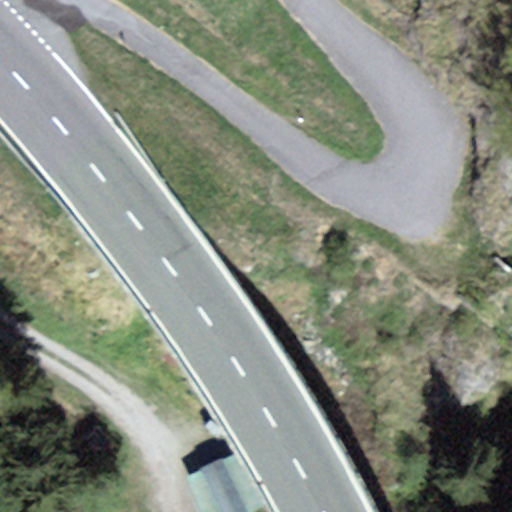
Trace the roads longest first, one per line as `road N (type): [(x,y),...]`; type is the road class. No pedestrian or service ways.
road 1 (track): [(92,0),(197,70),(303,157),(381,189),(406,181),(417,158),(411,99),(363,44),(309,0)]
road 2 (primary): [(321,511),(184,292),(0,64)]
road 3 (track): [(194,511),(131,415),(0,326)]
